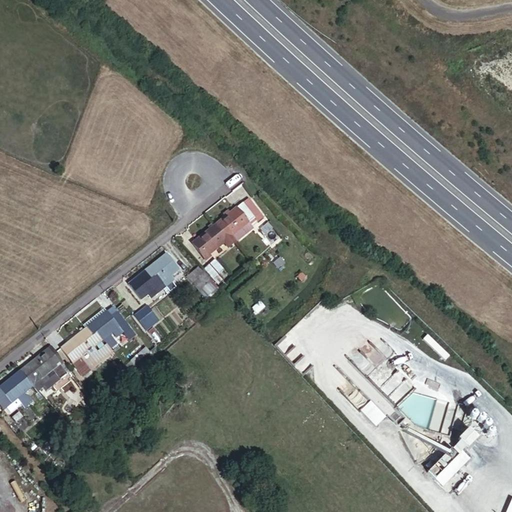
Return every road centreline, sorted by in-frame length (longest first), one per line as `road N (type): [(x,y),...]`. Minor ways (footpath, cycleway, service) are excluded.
road 1 (motorway): [(222,0),(511,254)]
road 2 (motorway): [(511,221),(259,0)]
road 3 (unclassified): [(0,370),(193,213)]
road 4 (unclassified): [(193,213),(226,187),(194,163),(175,174),(178,193)]
